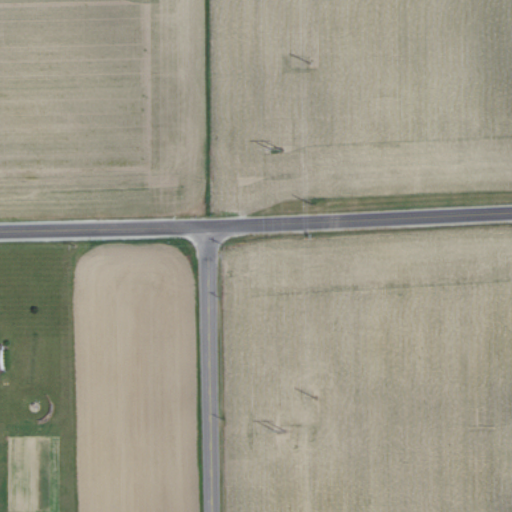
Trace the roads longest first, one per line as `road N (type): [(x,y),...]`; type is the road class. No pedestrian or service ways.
road 1 (tertiary): [(0,234),(511,220)]
road 2 (tertiary): [(207,511),(199,229)]
